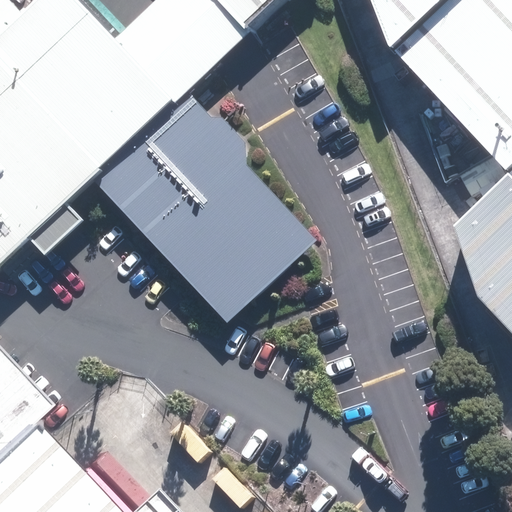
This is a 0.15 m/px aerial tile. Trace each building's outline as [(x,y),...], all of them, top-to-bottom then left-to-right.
[(0,0),(0,271),(298,0),(135,0),(115,19),(97,0),(0,0)] [(489,308),(511,330),(511,0),(376,0),(402,68),(511,178),(511,186),(458,241),(489,308)] [(184,119),(97,199),(226,338),(314,258),(184,119)] [(0,451),(23,431),(0,406),(0,451)] [(0,451),(0,511),(98,511),(23,431),(0,451)]
